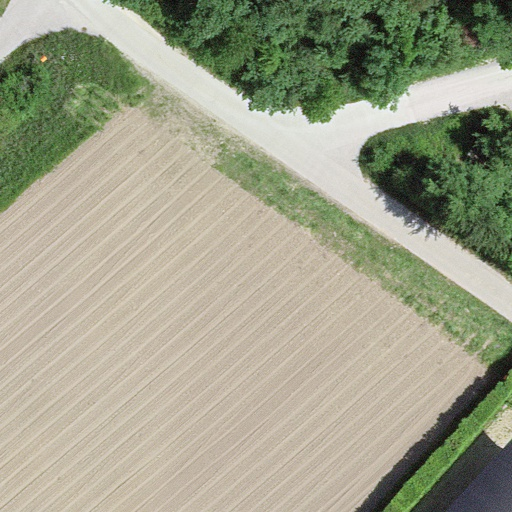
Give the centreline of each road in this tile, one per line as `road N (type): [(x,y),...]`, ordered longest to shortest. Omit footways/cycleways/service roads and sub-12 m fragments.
road 1 (unclassified): [(511,303),(132,38),(96,0)]
road 2 (track): [(265,133),(365,119),(511,78)]
